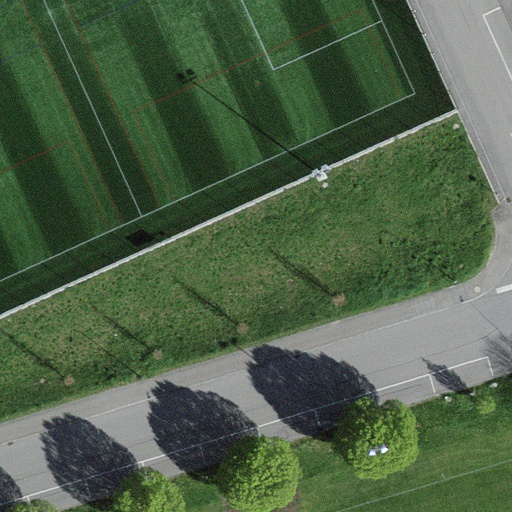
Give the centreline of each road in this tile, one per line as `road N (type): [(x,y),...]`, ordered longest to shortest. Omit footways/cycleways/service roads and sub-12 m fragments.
road 1 (residential): [(511,334),(0,482)]
road 2 (residential): [(456,0),(511,123)]
